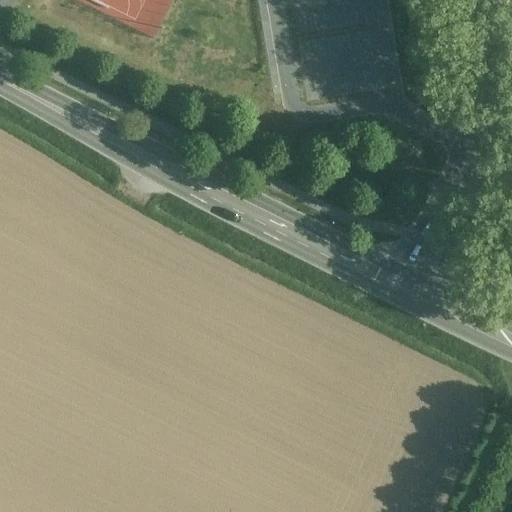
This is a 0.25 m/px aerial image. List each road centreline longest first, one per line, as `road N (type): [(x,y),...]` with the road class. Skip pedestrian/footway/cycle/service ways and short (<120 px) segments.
road 1 (secondary): [(0,81),(417,296)]
road 2 (unclassified): [(484,0),(468,128),(417,296)]
